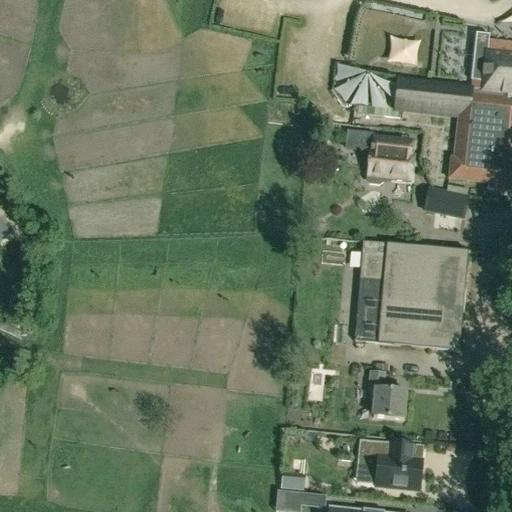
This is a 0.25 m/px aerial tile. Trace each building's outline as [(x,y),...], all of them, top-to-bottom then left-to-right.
[(511,40),(489,39),(490,36),(476,35),(470,83),(472,83),(484,84),(484,90),(473,90),(474,88),(470,88),(429,85),(397,82),(397,88),(394,87),(393,93),(396,93),(395,113),(462,118),(462,120),(463,120),(461,124),(462,128),(461,130),(462,130),(460,135),(461,139),(460,139),(459,150),(460,150),(458,155),(460,159),(455,159),(454,181),(511,184),(511,40)] [(368,178),(411,182),(414,155),(412,155),(413,142),(371,138),(369,162),(367,162),(367,166),(369,166),(368,178)] [(465,217),(468,197),(429,190),(426,211),(465,217)] [(0,243),(10,236),(0,223),(0,243)] [(448,227),(448,239),(470,240),(470,228),(448,227)] [(354,344),(460,353),(468,253),(363,245),(354,344)] [(374,390),(373,406),(377,406),(376,422),(405,424),(408,393),(383,391),(385,374),(372,373),(371,390),(374,390)] [(365,443),(363,464),(377,465),(375,488),(418,493),(422,463),(412,462),(414,448),(365,443)] [(277,493),(275,511),(299,511),(300,508),(324,510),(325,498),(277,493)]
